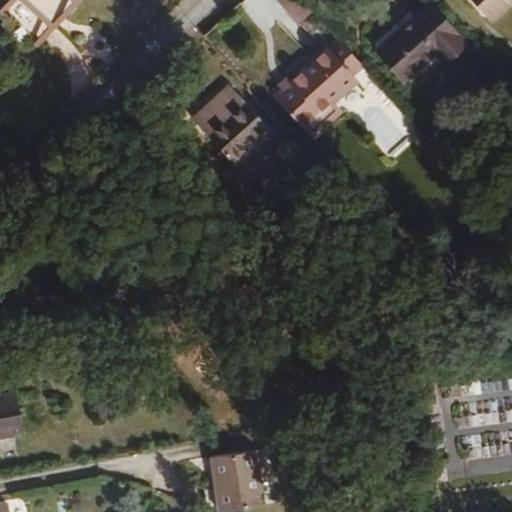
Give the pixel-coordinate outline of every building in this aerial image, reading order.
[(37,42),(74,0),(10,0),(1,9),(37,42)] [(311,12),(300,0),(277,0),(298,23),(311,12)] [(511,0),(474,0),(492,20),(511,2),(511,0)] [(464,40),(430,3),(377,50),(404,79),(435,51),(443,60),(464,40)] [(358,82),(351,75),(359,67),(333,36),(285,78),(303,98),(299,103),(313,119),(316,116),(324,125),(340,111),(334,103),(358,82)] [(280,140),(227,79),(190,111),(244,172),(280,140)] [(0,439),(24,434),(17,402),(0,405),(0,439)] [(98,429),(99,435),(114,432),(113,426),(98,429)] [(260,500),(250,451),(209,459),(219,508),(260,500)]
